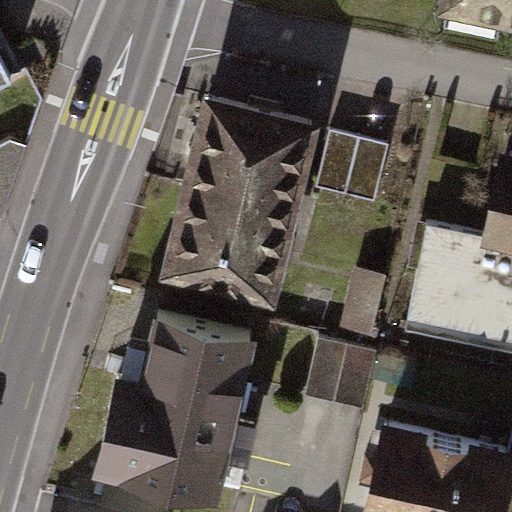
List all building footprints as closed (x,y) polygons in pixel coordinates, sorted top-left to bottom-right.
[(511,0),(455,0),(454,8),(511,18),(511,0)] [(0,93),(23,79),(0,34),(0,93)] [(333,119),(216,88),(171,271),(289,302),(333,119)] [(346,127),(343,183),(392,185),(395,129),(346,127)] [(511,150),(507,150),(487,241),(511,246),(511,150)] [(511,246),(487,241),(438,229),(416,317),(511,337),(511,246)] [(268,334),(176,315),(164,375),(131,368),(109,472),(235,497),(268,334)] [(332,330),(316,383),(371,399),(387,346),(332,330)] [(510,511),(511,502),(511,440),(393,416),(375,511),(510,511)]
